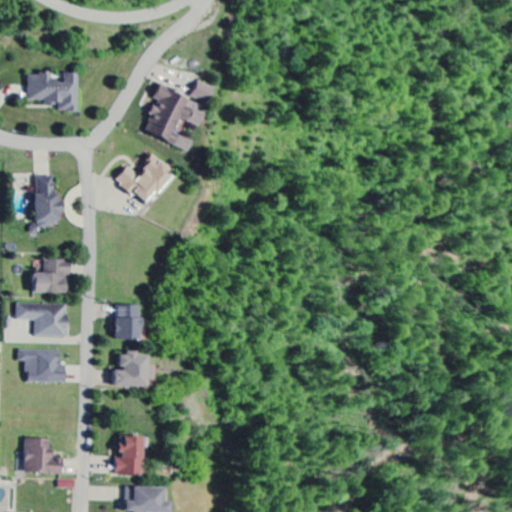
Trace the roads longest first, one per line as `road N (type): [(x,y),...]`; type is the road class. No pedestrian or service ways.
road 1 (residential): [(82,140),(93,223),(84,511)]
road 2 (residential): [(0,135),(55,144),(91,137),(207,0)]
road 3 (residential): [(187,0),(128,18),(52,0)]
